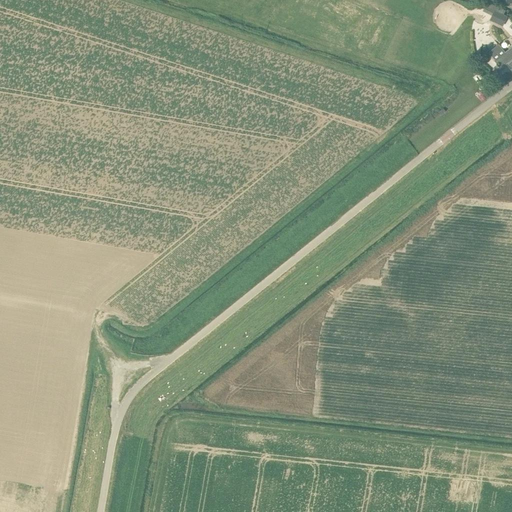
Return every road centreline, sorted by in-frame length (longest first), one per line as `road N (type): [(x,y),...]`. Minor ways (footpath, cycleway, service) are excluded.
road 1 (unclassified): [(97,511),(119,414),(145,375),(511,83)]
road 2 (track): [(148,511),(162,433),(177,416),(511,454)]
